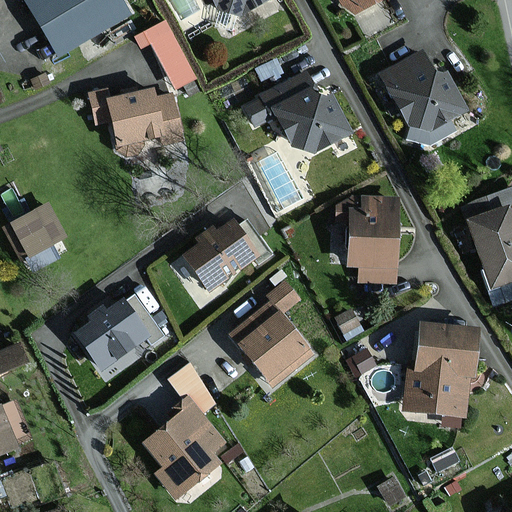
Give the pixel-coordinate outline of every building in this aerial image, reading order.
[(128,12),(121,0),(26,0),(57,53),(128,12)] [(237,14),(263,0),(212,0),(218,10),(237,14)] [(343,0),(352,16),(382,0),(343,0)] [(195,77),(165,22),(138,37),(143,47),(151,42),(176,88),(195,77)] [(436,79),(421,54),(384,75),(422,141),(451,125),(447,118),(465,107),(446,73),(436,79)] [(352,133),(327,83),(277,109),(302,158),(352,133)] [(182,138),(172,95),(160,98),(157,88),(115,98),(112,87),(89,92),(96,124),(115,120),(120,144),(128,142),(131,154),(137,153),(134,140),(164,133),(166,142),(182,138)] [(365,204),(337,203),(337,216),(352,217),(350,266),(362,266),(361,281),(395,282),(399,199),(365,197),(365,204)] [(65,236),(50,206),(5,228),(21,258),(65,236)] [(511,277),(511,211),(510,207),(471,220),(493,284),(511,277)] [(271,253),(247,222),(238,229),(233,222),(186,256),(209,288),(256,254),(261,260),(271,253)] [(284,284),(269,296),(273,301),(230,334),(274,389),(317,355),(283,312),(298,300),(284,284)] [(125,301),(79,332),(103,368),(149,337),(152,343),(163,335),(136,294),(125,301)] [(358,323),(352,310),(336,319),(343,331),(358,323)] [(420,352),(418,372),(468,376),(474,376),(478,329),(423,323),(420,352)] [(0,371),(26,361),(20,346),(0,353),(0,371)] [(375,365),(366,350),(354,357),(363,372),(375,365)] [(185,402),(189,398),(201,414),(215,402),(190,364),(179,372),(170,379),(185,402)] [(406,409),(464,414),(468,376),(418,372),(410,371),(406,409)] [(201,414),(189,398),(185,402),(190,408),(146,443),(164,465),(154,473),(176,499),(221,463),(212,452),(224,442),(201,414)] [(0,453),(16,448),(1,408),(0,407),(0,453)] [(403,496),(393,479),(380,486),(390,503),(403,496)]
